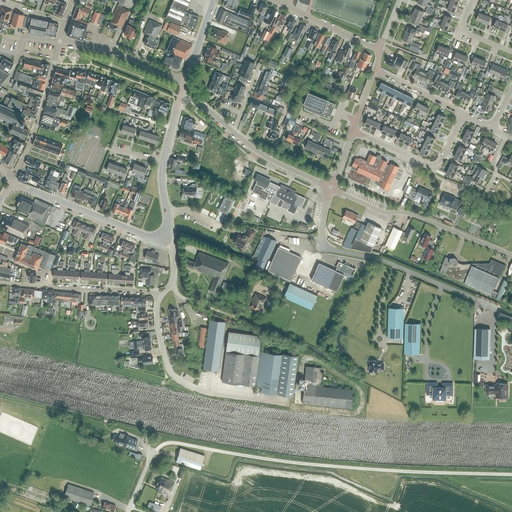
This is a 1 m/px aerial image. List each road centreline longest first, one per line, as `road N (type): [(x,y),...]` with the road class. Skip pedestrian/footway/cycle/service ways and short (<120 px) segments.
road 1 (unclassified): [(128,511),(151,454),(166,443),(365,469),(511,474)]
road 2 (residential): [(494,307),(395,264),(320,248),(330,188)]
road 3 (unclassified): [(285,405),(217,395),(177,379),(157,322),(161,296)]
road 4 (unclassified): [(511,255),(330,188)]
road 5 (residential): [(161,296),(0,283)]
road 6 (tertiary): [(164,236),(13,188)]
road 7 (unclassified): [(13,188),(58,42)]
road 8 (residential): [(352,130),(432,166),(463,113)]
road 9 (unclassified): [(185,80),(115,50),(58,42)]
